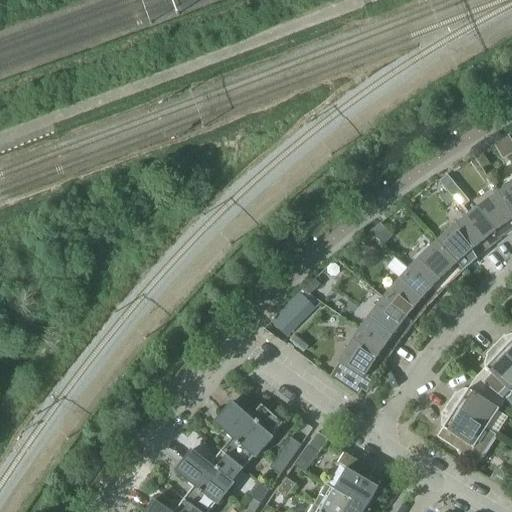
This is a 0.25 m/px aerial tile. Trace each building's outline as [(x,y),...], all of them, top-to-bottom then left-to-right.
[(508,136),(499,141),(503,147),(511,142),(508,136)] [(476,159),(484,171),(491,166),(483,154),(476,159)] [(511,184),(497,194),(511,215),(511,184)] [(477,208),(466,217),(491,248),(501,240),(499,237),(503,235),(505,238),(511,232),(511,215),(497,194),(477,208)] [(455,226),(436,242),(463,272),(470,265),(477,260),(475,257),(478,254),(480,257),(491,248),(466,217),(455,226)] [(369,233),(375,240),(378,242),(391,224),(387,219),(369,233)] [(375,240),(369,233),(359,241),(365,248),(375,240)] [(418,259),(408,270),(438,297),(447,287),(444,285),(447,281),(450,284),(463,272),(436,242),(418,259)] [(399,280),(383,299),(414,324),(426,310),(423,308),(426,305),(428,307),(438,297),(408,270),(399,280)] [(314,280),(302,291),(308,297),(310,295),(320,286),(314,280)] [(298,296),(281,313),(295,328),(313,310),(298,296)] [(367,319),(359,330),(392,353),(400,342),(397,340),(399,336),(403,338),(414,324),(383,299),(382,301),(367,319)] [(385,364),(392,353),(359,330),(351,342),(338,364),(329,378),(357,398),(361,391),(366,394),(373,383),(382,368),(379,366),(382,363),(385,364)] [(504,337),(495,347),(511,362),(511,340),(510,343),(504,337)] [(492,361),(475,379),(504,401),(505,400),(511,406),(511,362),(495,347),(486,356),(492,361)] [(456,394),(448,405),(486,430),(498,410),(501,408),(503,406),(503,403),(504,401),(475,379),(462,399),(456,394)] [(231,403),(222,413),(263,449),(273,438),(271,437),(282,424),(261,406),(250,418),(231,403)] [(496,436),(486,430),(448,405),(441,416),(448,420),(436,438),(456,451),(456,453),(459,457),(471,465),(476,466),(481,463),(496,440),(494,439),(496,436)] [(232,439),(221,452),(242,470),(253,458),(254,459),(263,449),(222,413),(213,424),(232,439)] [(290,439),(275,460),(285,467),(300,446),(290,439)] [(318,454),(307,447),(293,466),(304,473),(318,454)] [(191,451),(183,462),(226,495),(234,484),(232,483),(242,470),(221,452),(210,465),(191,451)] [(345,469),(333,490),(366,509),(381,484),(370,478),(368,482),(367,481),(373,471),(344,454),(338,464),(345,469)] [(285,467),(275,460),(269,468),(279,476),(285,467)] [(193,487),(183,500),(198,511),(209,511),(215,505),(217,506),(226,495),(183,462),(174,473),(193,487)] [(285,478),(280,486),(290,493),(295,486),(285,478)] [(290,493),(280,486),(275,493),(285,500),(290,493)] [(325,486),(313,506),(322,511),(369,511),(370,511),(366,509),(333,490),(325,486)] [(245,510),(244,511),(245,511),(254,511),(260,504),(252,499),(245,510)] [(169,511),(153,501),(145,511),(198,511),(183,500),(174,511),(169,511)]
